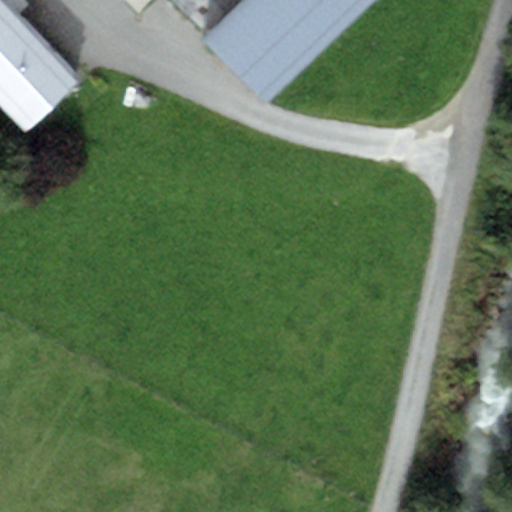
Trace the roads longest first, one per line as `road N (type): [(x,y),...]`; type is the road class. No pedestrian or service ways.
road 1 (track): [(380,511),(420,391),(509,0)]
road 2 (track): [(471,166),(255,116),(119,0)]
